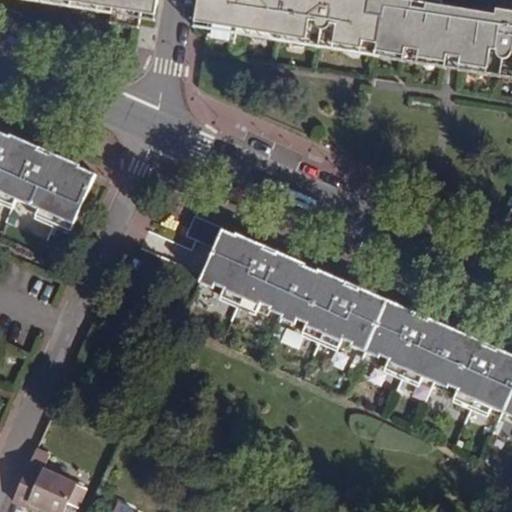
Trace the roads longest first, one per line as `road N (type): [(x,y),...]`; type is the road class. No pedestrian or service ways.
road 1 (tertiary): [(154,127),(511,287)]
road 2 (residential): [(0,481),(154,127)]
road 3 (tertiary): [(0,62),(154,127)]
road 4 (residential): [(154,127),(177,0)]
